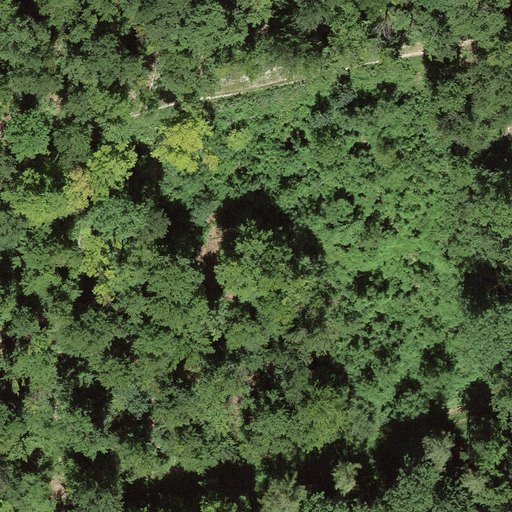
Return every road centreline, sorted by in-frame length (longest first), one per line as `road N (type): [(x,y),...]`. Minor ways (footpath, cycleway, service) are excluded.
road 1 (track): [(511,36),(156,97),(0,135)]
road 2 (track): [(26,511),(511,417)]
